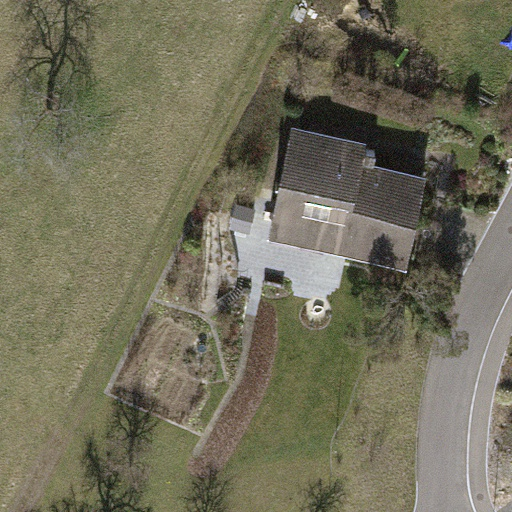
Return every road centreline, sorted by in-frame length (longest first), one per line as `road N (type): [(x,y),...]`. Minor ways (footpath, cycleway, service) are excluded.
road 1 (track): [(282,0),(25,511)]
road 2 (residential): [(461,511),(462,397),(511,282)]
